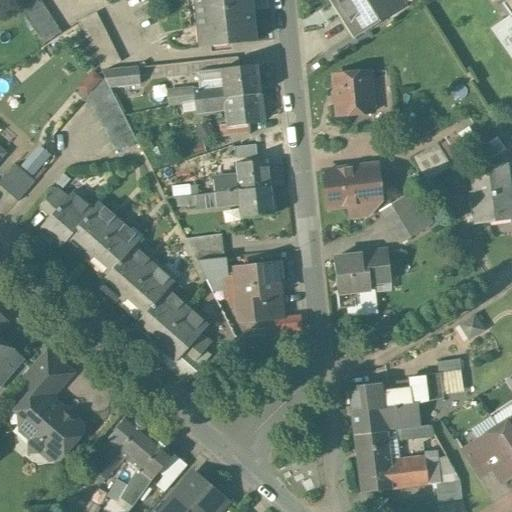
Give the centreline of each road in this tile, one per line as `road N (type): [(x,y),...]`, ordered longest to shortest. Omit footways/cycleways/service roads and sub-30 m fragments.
road 1 (unclassified): [(289,0),(317,355),(233,456)]
road 2 (unclassified): [(233,456),(0,253)]
